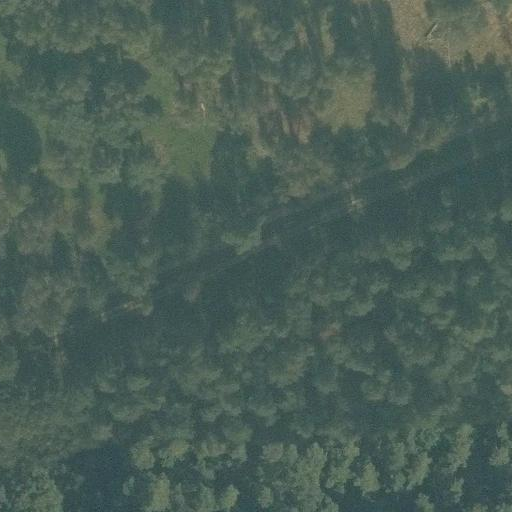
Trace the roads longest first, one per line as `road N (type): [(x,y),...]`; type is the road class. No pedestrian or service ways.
road 1 (unknown): [(511,119),(0,335)]
road 2 (track): [(511,134),(0,348)]
